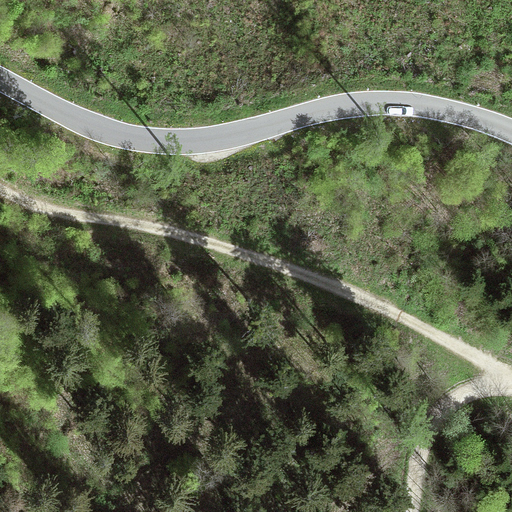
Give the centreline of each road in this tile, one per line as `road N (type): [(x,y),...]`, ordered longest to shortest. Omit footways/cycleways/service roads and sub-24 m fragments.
road 1 (track): [(0,187),(50,211),(278,261),(364,298),(508,379)]
road 2 (tertiary): [(511,130),(471,113),(398,101),(349,105),(215,140),(164,143),(88,124),(0,78)]
road 3 (track): [(508,379),(431,416),(407,511)]
